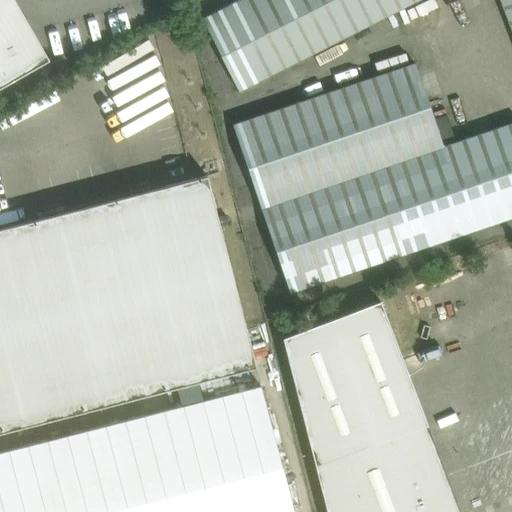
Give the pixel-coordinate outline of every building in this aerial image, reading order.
[(0,0),(0,86),(48,59),(13,0),(0,0)] [(161,0),(148,0),(152,11),(163,8),(161,0)] [(418,0),(235,0),(201,18),(239,92),(418,0)] [(511,0),(499,0),(511,34),(511,0)] [(511,121),(443,144),(415,61),(232,123),(289,293),(511,217),(511,121)] [(206,175),(0,227),(0,432),(176,387),(197,381),(256,366),(206,175)] [(460,511),(442,465),(439,466),(431,446),(435,445),(427,424),(405,367),(380,300),(282,337),(326,511),(460,511)] [(181,406),(59,437),(78,511),(291,511),(259,386),(202,400),(197,381),(176,387),(181,406)] [(0,511),(57,511),(39,442),(0,452),(0,511)]
